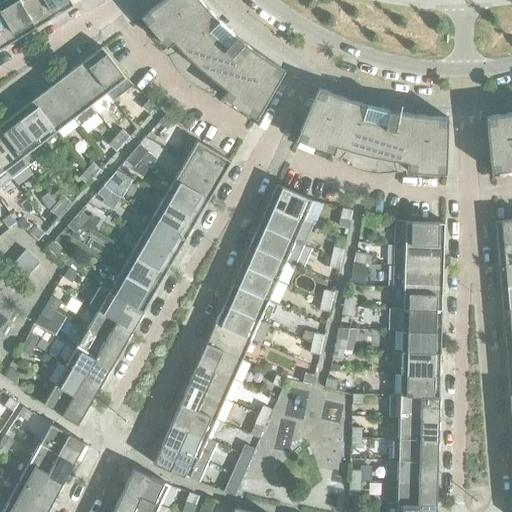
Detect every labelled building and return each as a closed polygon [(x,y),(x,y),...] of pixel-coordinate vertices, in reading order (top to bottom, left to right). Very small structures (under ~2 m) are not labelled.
[(18,0),(3,0),(0,2),(0,10),(17,39),(35,28),(18,0)] [(43,0),(18,0),(35,28),(54,17),(43,0)] [(43,0),(54,17),(74,5),(70,0),(43,0)] [(207,8),(200,0),(162,0),(148,11),(159,26),(172,40),(185,54),(199,67),(213,79),(229,90),(260,111),(285,70),(270,61),(244,42),(219,20),(207,8)] [(0,48),(17,39),(0,10),(0,48)] [(132,86),(104,49),(102,46),(84,60),(108,92),(114,100),(132,86)] [(108,92),(84,60),(67,73),(91,105),(108,92)] [(67,73),(49,87),(74,118),(91,105),(67,73)] [(49,87),(32,100),(56,131),(74,118),(49,87)] [(335,94),(319,87),(299,131),(317,139),(335,145),(353,151),(371,155),(389,159),(408,162),(446,165),(448,117),(431,116),(399,112),(382,108),(367,104),(350,99),(335,94)] [(149,113),(156,105),(149,99),(142,107),(149,113)] [(32,100),(15,113),(39,144),(56,131),(32,100)] [(511,112),(503,114),(486,116),(490,164),(509,162),(511,161),(511,112)] [(15,113),(0,124),(0,128),(28,165),(45,152),(39,144),(15,113)] [(174,121),(166,115),(159,122),(167,129),(174,121)] [(28,165),(0,128),(0,164),(5,171),(11,179),(28,165)] [(122,129),(115,137),(123,143),(130,135),(122,129)] [(123,143),(115,137),(109,144),(116,151),(123,143)] [(197,141),(186,161),(220,180),(231,161),(197,141)] [(140,144),(133,152),(140,159),(147,151),(140,144)] [(147,151),(140,159),(147,162),(152,154),(147,151)] [(140,159),(133,152),(126,160),(133,166),(140,159)] [(220,180),(186,161),(175,179),(209,199),(220,180)] [(93,162),(86,170),(93,176),(101,168),(93,162)] [(93,176),(86,170),(80,177),(87,184),(93,176)] [(118,184),(111,177),(104,185),(111,192),(118,184)] [(209,199),(175,179),(164,198),(198,218),(209,199)] [(303,221),(313,200),(276,184),(267,205),(303,221)] [(105,198),(111,192),(104,185),(97,193),(104,199),(105,198)] [(57,203),(64,195),(59,190),(51,196),(57,203)] [(104,199),(101,203),(113,210),(120,197),(111,192),(105,198),(104,199)] [(64,195),(57,203),(64,209),(71,201),(64,195)] [(198,218),(164,198),(153,216),(187,236),(198,218)] [(64,209),(57,203),(50,210),(58,217),(64,209)] [(313,225),(303,221),(267,205),(258,225),(304,245),(313,225)] [(352,210),(343,208),(340,218),(350,220),(352,210)] [(74,218),(82,225),(89,217),(82,210),(74,218)] [(8,227),(17,221),(11,213),(2,220),(8,227)] [(375,215),(366,213),(363,223),(373,225),(375,215)] [(17,222),(26,230),(31,224),(22,216),(17,222)] [(153,216),(142,235),(176,255),(187,236),(153,216)] [(82,225),(74,218),(68,226),(75,232),(82,225)] [(348,228),(350,220),(340,218),(338,226),(348,228)] [(396,244),(444,245),(445,222),(405,221),(396,219),(396,244)] [(497,243),(511,242),(511,219),(495,221),(497,243)] [(37,225),(30,233),(38,240),(44,232),(37,225)] [(295,264),(304,245),(258,225),(250,244),(286,260),(295,264)] [(142,235),(131,254),(165,274),(176,255),(142,235)] [(62,247),(55,241),(48,249),(55,255),(62,247)] [(511,263),(511,242),(497,243),(499,265),(511,263)] [(277,280),(286,260),(250,244),(241,264),(277,280)] [(444,245),(396,244),(395,265),(443,267),(444,245)] [(331,257),(341,259),(343,249),(334,246),(331,257)] [(40,262),(26,249),(13,263),(27,276),(40,262)] [(364,264),(366,254),(357,252),(354,262),(364,264)] [(165,274),(131,254),(120,272),(154,292),(165,274)] [(341,259),(331,257),(329,267),(339,269),(341,259)] [(511,263),(499,265),(501,286),(511,285),(511,263)] [(277,280),(241,264),(232,284),(268,300),(277,280)] [(352,272),(350,281),(364,284),(368,267),(354,264),(352,272)] [(443,267),(395,265),(394,287),(403,287),(443,288),(443,267)] [(77,272),(69,267),(63,276),(72,281),(77,272)] [(154,292),(120,272),(109,291),(143,311),(154,292)] [(268,300),(232,284),(224,304),(260,320),(268,300)] [(511,307),(511,285),(501,286),(502,308),(511,307)] [(143,311),(109,291),(100,286),(90,305),(98,310),(132,330),(143,311)] [(403,287),(403,309),(442,310),(443,288),(403,287)] [(321,300),(331,302),(333,291),(324,289),(321,300)] [(344,305),(354,307),(356,297),(347,294),(344,305)] [(52,296),(47,305),(55,310),(61,301),(52,296)] [(331,302),(321,300),(319,309),(329,312),(331,302)] [(224,304),(215,323),(251,339),(260,320),(224,304)] [(55,310),(47,305),(42,313),(50,318),(55,310)] [(354,307),(344,305),(342,315),(352,317),(354,307)] [(511,328),(511,307),(502,308),(504,330),(511,328)] [(403,309),(402,330),(442,331),(442,310),(403,309)] [(132,330),(98,310),(87,329),(121,349),(132,330)] [(215,323),(206,343),(242,359),(251,339),(215,323)] [(347,340),(349,330),(339,327),(337,338),(347,340)] [(121,349),(87,329),(76,347),(111,367),(121,349)] [(354,352),(358,332),(349,330),(347,340),(344,350),(354,352)] [(441,353),(442,331),(402,330),(401,352),(441,353)] [(314,332),(312,343),(321,345),(324,335),(314,332)] [(25,342),(33,347),(39,338),(30,333),(25,342)] [(344,350),(347,340),(337,338),(335,348),(344,350)] [(33,347),(25,342),(20,351),(28,356),(33,347)] [(233,379),(242,359),(206,343),(197,363),(233,379)] [(321,345),(312,343),(309,353),(319,355),(321,345)] [(111,367),(76,347),(65,366),(100,386),(111,367)] [(342,360),(344,350),(335,348),(332,358),(342,360)] [(441,353),(401,352),(401,373),(440,374),(441,353)] [(233,379),(197,363),(188,383),(225,399),(233,379)] [(100,386),(65,366),(55,385),(89,405),(100,386)] [(19,372),(10,367),(5,376),(14,381),(19,372)] [(305,372),(303,382),(312,385),(315,374),(305,372)] [(440,396),(440,374),(401,373),(400,395),(440,396)] [(281,387),(285,378),(276,374),(272,383),(281,387)] [(335,388),(337,379),(328,377),(325,388),(335,390),(335,388)] [(188,383),(180,403),(216,419),(225,399),(188,383)] [(89,405),(55,385),(43,404),(78,424),(89,405)] [(362,404),(363,394),(353,393),(352,404),(362,404)] [(439,418),(440,396),(400,395),(391,395),(391,417),(399,417),(439,418)] [(12,411),(18,402),(10,397),(4,406),(12,411)] [(207,438),(216,419),(180,403),(171,423),(207,438)] [(263,404),(259,414),(268,418),(272,408),(263,404)] [(33,412),(24,406),(19,415),(27,421),(33,412)] [(268,418),(259,414),(255,423),(264,427),(268,418)] [(438,440),(439,418),(399,417),(399,438),(438,440)] [(40,443),(74,462),(85,442),(50,423),(40,443)] [(207,438),(171,423),(162,442),(198,458),(207,438)] [(259,437),(264,427),(255,423),(250,433),(259,437)] [(352,427),(351,437),(361,437),(362,427),(352,427)] [(14,440),(6,435),(0,443),(8,449),(14,440)] [(361,437),(351,437),(351,447),(361,448),(361,437)] [(438,440),(399,438),(390,438),(389,460),(398,460),(438,461),(438,440)] [(205,460),(198,458),(162,442),(153,463),(189,479),(197,481),(205,460)] [(0,455),(3,457),(8,449),(0,443),(0,455)] [(40,443),(29,462),(64,481),(74,462),(40,443)] [(246,444),(241,454),(250,458),(255,448),(246,444)] [(250,458),(241,454),(237,462),(246,466),(250,458)] [(398,460),(397,482),(437,483),(438,461),(398,460)] [(29,462),(19,481),(53,500),(64,481),(29,462)] [(124,488),(160,505),(170,484),(134,467),(124,488)] [(350,480),(360,481),(360,470),(351,470),(350,480)] [(239,484),(230,480),(226,489),(235,493),(239,484)] [(360,481),(350,480),(350,490),(360,491),(360,481)] [(46,511),(53,500),(19,481),(8,500),(30,511),(46,511)] [(437,483),(397,482),(397,503),(436,504),(437,483)] [(124,488),(115,507),(124,511),(156,511),(160,505),(124,488)] [(195,505),(199,496),(189,492),(186,502),(195,505)] [(211,511),(215,502),(206,498),(202,508),(211,511)] [(30,511),(8,500),(1,511),(30,511)] [(436,511),(436,504),(397,503),(388,503),(387,511),(436,511)]
